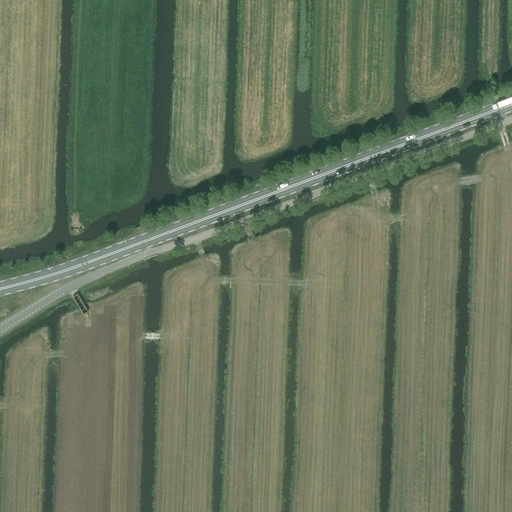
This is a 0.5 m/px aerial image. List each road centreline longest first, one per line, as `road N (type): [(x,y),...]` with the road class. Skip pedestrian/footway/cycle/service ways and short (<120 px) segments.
road 1 (unclassified): [(0,328),(105,271),(511,113)]
road 2 (primary): [(0,289),(511,103)]
